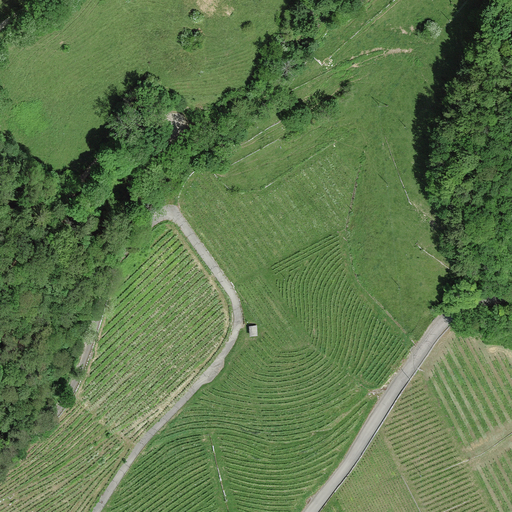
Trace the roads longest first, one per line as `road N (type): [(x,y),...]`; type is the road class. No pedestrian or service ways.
road 1 (residential): [(97,511),(146,437),(228,348),(237,327),(233,295),(178,216),(155,216),(115,266)]
road 2 (unclassified): [(310,511),(459,306),(511,293)]
road 3 (track): [(0,322),(41,297),(58,264),(68,209),(92,168),(159,118)]
road 4 (residential): [(115,266),(72,389),(0,467)]
road 5 (residential): [(159,118),(175,119),(180,131),(133,180),(115,266)]
